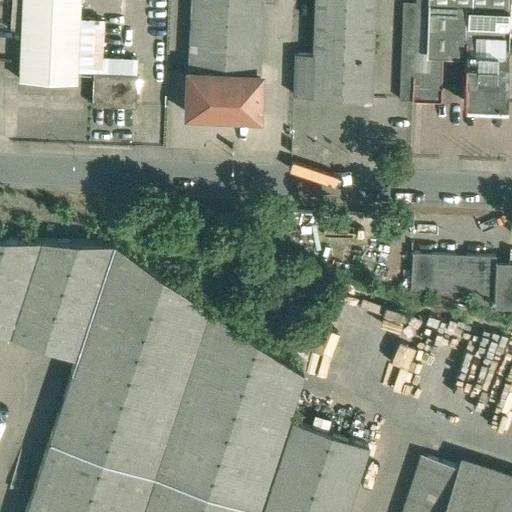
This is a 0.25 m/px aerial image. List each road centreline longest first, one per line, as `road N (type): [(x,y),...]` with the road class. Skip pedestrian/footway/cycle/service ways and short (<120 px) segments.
road 1 (unclassified): [(511,188),(0,166)]
road 2 (unknown): [(0,476),(16,379),(0,350)]
